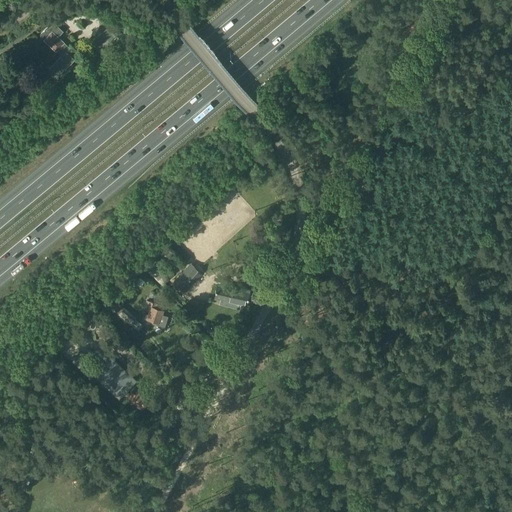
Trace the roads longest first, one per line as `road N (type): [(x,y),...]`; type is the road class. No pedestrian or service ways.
road 1 (unclassified): [(218,397),(288,262),(298,190),(257,115),(160,0)]
road 2 (motorway): [(0,270),(325,0)]
road 3 (motorway): [(257,0),(0,213)]
road 4 (track): [(511,137),(452,251),(395,267),(327,305),(274,292)]
road 5 (track): [(218,397),(153,511)]
